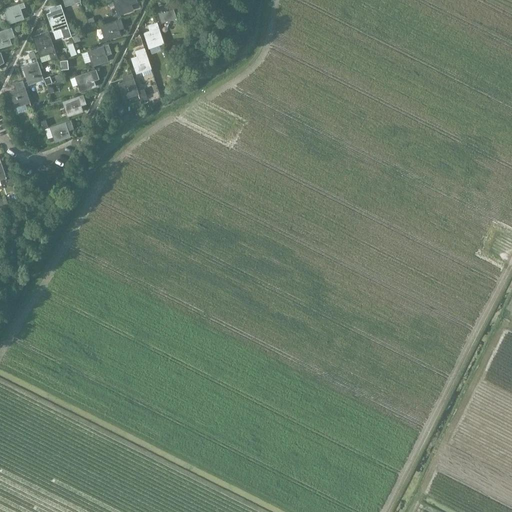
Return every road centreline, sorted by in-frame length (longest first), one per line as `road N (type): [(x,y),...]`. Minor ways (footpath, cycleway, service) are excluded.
road 1 (track): [(511,263),(387,511)]
road 2 (track): [(511,112),(290,0)]
